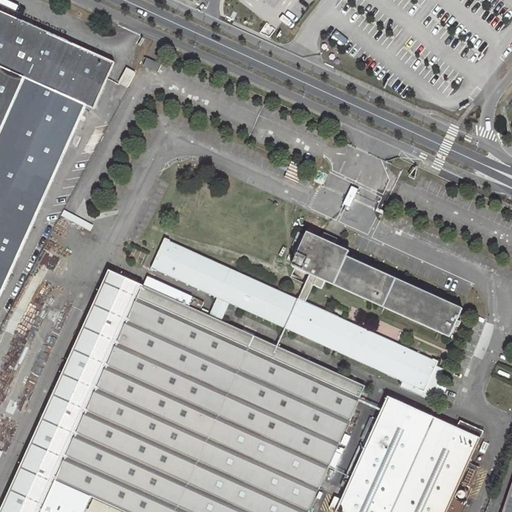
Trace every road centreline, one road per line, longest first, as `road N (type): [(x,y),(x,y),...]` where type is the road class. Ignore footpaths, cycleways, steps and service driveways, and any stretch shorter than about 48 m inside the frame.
road 1 (unclassified): [(86,0),(511,190)]
road 2 (primary): [(111,0),(511,184)]
road 3 (unknown): [(122,219),(92,216),(79,200),(148,74),(351,158)]
road 4 (primary): [(511,170),(140,0)]
road 5 (unclassified): [(494,150),(177,5)]
road 6 (unknown): [(0,306),(111,80),(121,32)]
road 7 (unknown): [(0,487),(122,219)]
road 8 (unknown): [(361,206),(491,279),(499,305),(475,387),(489,403)]
road 9 (unknown): [(122,219),(160,148),(173,139),(195,140),(334,193)]
road 10 (unknown): [(318,511),(381,380),(403,379),(465,406),(489,403)]
road 11 (unknown): [(511,226),(377,169)]
